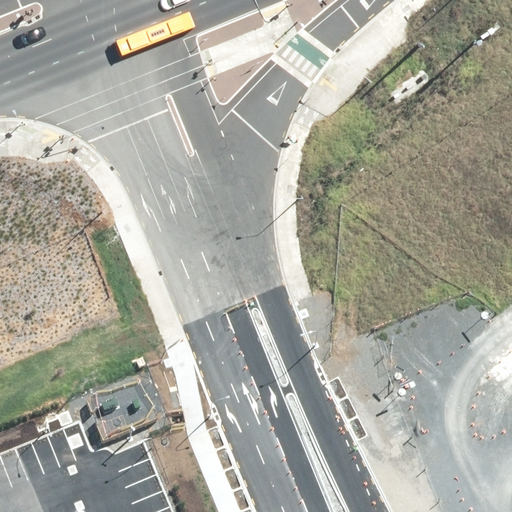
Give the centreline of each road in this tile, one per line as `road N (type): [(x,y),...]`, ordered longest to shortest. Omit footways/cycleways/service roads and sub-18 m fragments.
road 1 (unclassified): [(291,511),(118,88),(132,4)]
road 2 (unclassified): [(246,233),(360,511)]
road 3 (trunk): [(357,0),(310,47),(260,123),(244,174),(246,233)]
road 4 (unclassified): [(132,4),(181,62),(246,233)]
road 5 (trunk): [(132,4),(0,56)]
